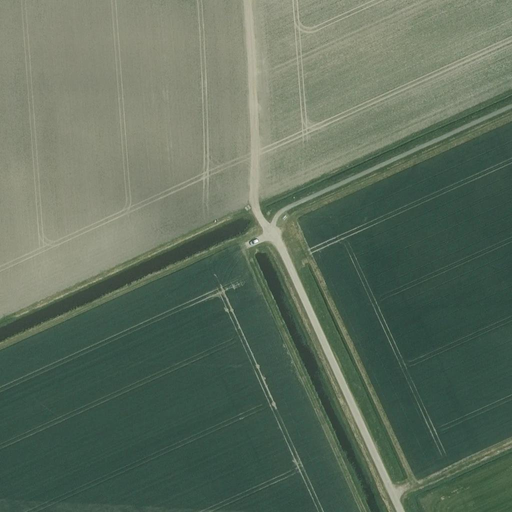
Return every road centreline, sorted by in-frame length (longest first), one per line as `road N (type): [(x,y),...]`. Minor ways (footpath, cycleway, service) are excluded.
road 1 (unclassified): [(399,511),(270,231),(287,208)]
road 2 (track): [(270,231),(254,203),(244,0)]
